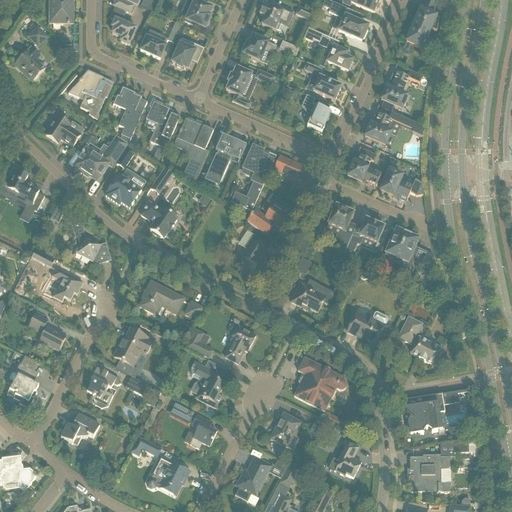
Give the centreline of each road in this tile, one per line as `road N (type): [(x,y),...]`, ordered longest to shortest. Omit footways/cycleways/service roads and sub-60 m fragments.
road 1 (residential): [(256,309),(115,228),(0,118)]
road 2 (tertiary): [(446,175),(451,231),(507,453)]
road 3 (residential): [(379,511),(382,431),(366,370),(256,309)]
road 4 (tertiary): [(511,415),(462,174)]
road 5 (residential): [(333,162),(403,0)]
road 6 (tertiary): [(466,0),(446,175)]
road 7 (tertiary): [(462,174),(483,0)]
road 8 (residential): [(200,101),(91,54),(91,0)]
road 9 (residential): [(33,445),(101,312)]
road 10 (residential): [(333,162),(200,101)]
road 11 (residential): [(256,309),(324,182)]
road 12 (residential): [(200,511),(261,390)]
